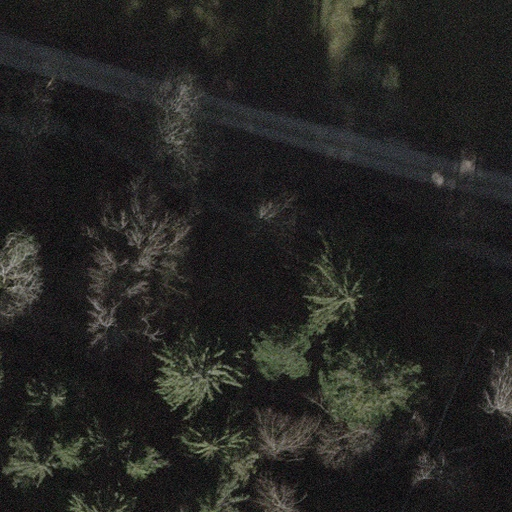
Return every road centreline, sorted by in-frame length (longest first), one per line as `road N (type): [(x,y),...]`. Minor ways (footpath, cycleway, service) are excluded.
road 1 (track): [(511,460),(334,421),(0,314)]
road 2 (track): [(511,178),(0,51)]
